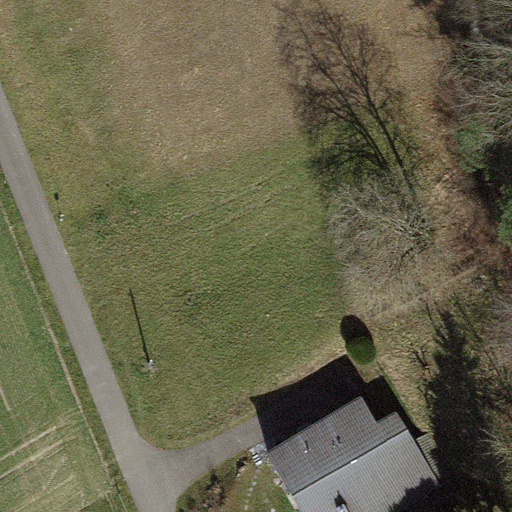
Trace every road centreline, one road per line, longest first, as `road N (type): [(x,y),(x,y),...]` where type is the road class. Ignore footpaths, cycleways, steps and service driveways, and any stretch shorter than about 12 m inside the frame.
road 1 (unclassified): [(0,130),(156,511)]
road 2 (track): [(511,167),(478,0)]
